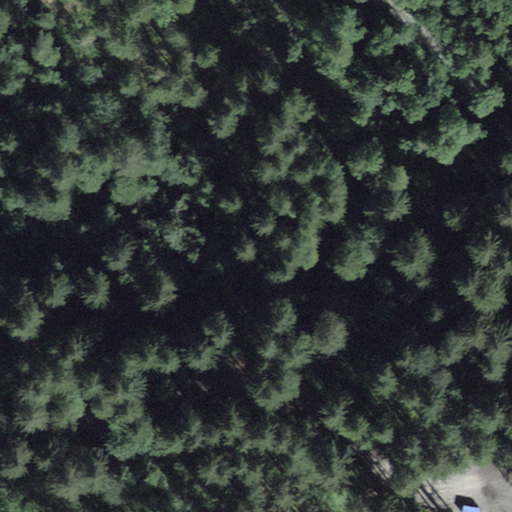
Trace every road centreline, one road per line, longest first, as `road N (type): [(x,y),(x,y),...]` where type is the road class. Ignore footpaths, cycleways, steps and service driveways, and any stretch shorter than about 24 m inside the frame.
road 1 (track): [(511,481),(464,495),(430,488),(391,471),(310,404),(225,382),(0,433)]
road 2 (track): [(511,78),(381,0)]
